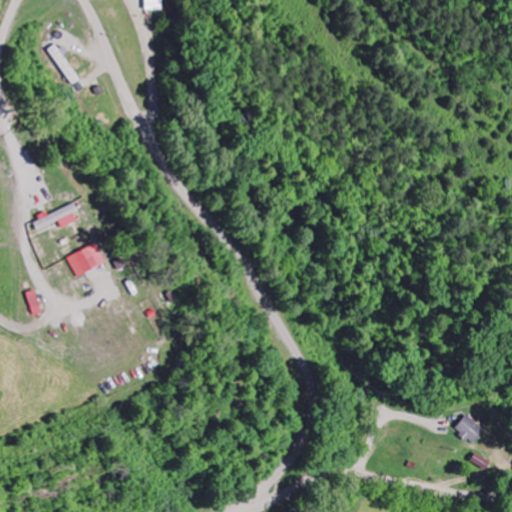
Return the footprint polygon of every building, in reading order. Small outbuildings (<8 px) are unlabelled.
[(163,0),(144,0),(145,9),(163,8),(163,0)] [(36,221),(40,229),(80,211),(76,202),(36,221)] [(80,276),(108,263),(98,243),(70,256),(80,276)] [(38,315),(47,312),(40,289),(31,292),(38,315)] [(473,444),(485,430),(466,414),(454,429),(473,444)] [(487,469),(492,460),(475,452),(471,461),(487,469)]
